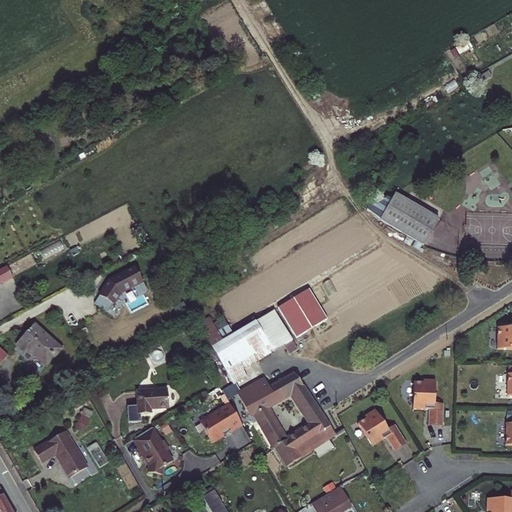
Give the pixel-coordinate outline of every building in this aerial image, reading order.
[(511,128),(499,129),(504,137),(511,136),(511,128)] [(416,249),(434,224),(393,195),(390,199),(388,198),(361,214),(372,223),(397,238),(416,249)] [(511,218),(504,218),(503,245),(511,244),(511,218)] [(45,262),(64,250),(58,241),(39,254),(45,262)] [(0,285),(11,279),(6,268),(0,270),(0,285)] [(134,270),(108,283),(94,306),(107,315),(119,296),(133,288),(137,297),(146,293),(134,270)] [(291,337),(272,308),(252,320),(271,350),(281,343),(284,342),(291,337)] [(203,315),(193,321),(209,346),(219,339),(203,315)] [(219,339),(209,346),(224,370),(228,377),(241,369),(271,350),(252,320),(219,339)] [(22,338),(13,348),(21,355),(23,353),(26,356),(36,365),(41,370),(57,353),(31,328),(22,338)] [(511,328),(498,328),(497,349),(511,350),(511,328)] [(296,346),(291,337),(284,342),(281,343),(287,351),(296,346)] [(241,369),(228,377),(232,383),(245,375),(241,369)] [(260,378),(237,393),(250,414),(252,412),(273,449),(276,447),(287,465),(331,433),(318,412),(305,419),(307,423),(283,438),(263,407),(287,391),(299,410),(312,403),(291,369),(265,386),(260,378)] [(422,421),(437,422),(438,401),(429,400),(431,377),(419,376),(419,379),(409,378),(407,405),(423,406),(422,421)] [(148,409),(166,408),(165,390),(134,392),(135,406),(135,415),(138,415),(148,414),(148,409)] [(312,403),(299,410),(305,419),(318,412),(312,403)] [(135,415),(135,406),(124,407),(125,423),(131,422),(138,422),(138,415),(135,415)] [(230,432),(242,425),(231,407),(225,411),(223,409),(214,414),(215,416),(201,425),(212,443),(224,436),(227,434),(231,432),(230,432)] [(388,449),(401,442),(390,423),(382,428),(370,408),(360,414),(361,416),(353,421),(367,444),(380,436),(388,449)] [(151,433),(149,429),(131,440),(136,449),(132,451),(137,459),(140,457),(141,459),(143,459),(146,464),(144,465),(145,466),(144,474),(151,475),(158,475),(158,468),(169,462),(163,452),(163,449),(160,443),(157,443),(154,438),(151,439),(148,435),(151,433)] [(61,435),(28,454),(36,467),(49,459),(54,466),(57,470),(59,468),(67,480),(83,471),(61,435)] [(230,457),(236,469),(250,463),(244,451),(230,457)] [(59,468),(57,470),(64,482),(67,480),(59,468)] [(338,511),(350,505),(338,485),(309,502),(315,511),(338,511)] [(0,511),(15,511),(3,491),(0,492),(0,511)] [(511,511),(511,491),(509,492),(509,500),(486,500),(486,511),(488,511),(511,511)] [(203,498),(209,511),(225,511),(216,492),(203,498)]
